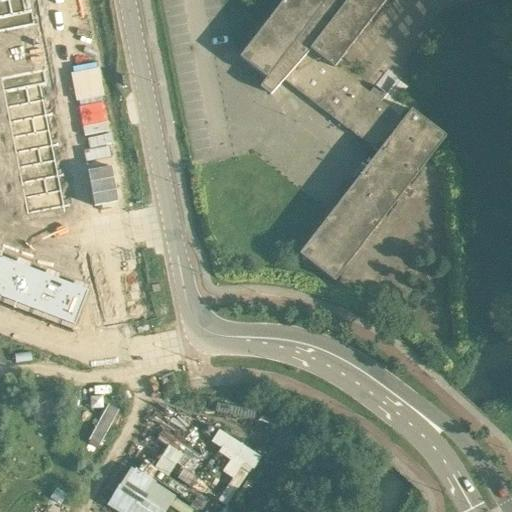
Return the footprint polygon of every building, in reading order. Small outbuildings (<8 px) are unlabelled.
[(0,0),(0,26),(27,21),(22,0),(0,0)] [(283,0),(238,58),(265,79),(260,86),(271,94),(284,80),(377,152),(298,255),(334,282),(445,137),(410,110),(403,120),(380,102),(386,94),(374,86),(369,93),(334,67),(385,0),(283,0)] [(2,86),(28,221),(65,214),(38,79),(2,86)] [(0,199),(8,198),(7,190),(0,191),(0,199)] [(0,207),(10,206),(8,198),(0,199),(0,207)] [(58,221),(60,233),(68,231),(66,219),(58,221)] [(58,221),(50,222),(52,234),(60,233),(58,221)] [(44,236),(52,234),(50,222),(42,224),(44,236)] [(44,236),(42,224),(34,225),(36,237),(44,236)] [(60,233),(62,244),(70,243),(68,231),(60,233)] [(54,246),(62,244),(60,233),(52,234),(54,246)] [(44,236),(46,247),(54,246),(52,234),(44,236)] [(44,236),(36,237),(39,249),(46,247),(44,236)] [(0,301),(73,330),(86,295),(0,262),(0,301)] [(141,298),(148,296),(146,284),(138,286),(141,298)] [(138,286),(130,287),(133,299),(141,298),(138,286)] [(125,301),(133,299),(130,287),(122,289),(125,301)] [(115,290),(117,302),(125,301),(122,289),(115,290)] [(148,296),(141,298),(143,309),(151,308),(148,296)] [(135,311),(143,309),(141,298),(133,299),(135,311)] [(125,301),(127,312),(135,311),(133,299),(125,301)] [(125,301),(117,302),(119,314),(127,312),(125,301)] [(0,340),(4,342),(9,331),(1,328),(0,330),(0,340)] [(9,331),(4,342),(12,345),(16,334),(9,331)] [(16,334),(12,345),(20,348),(24,337),(16,334)] [(24,337),(20,348),(27,351),(32,340),(24,337)] [(35,354),(39,343),(32,340),(27,351),(35,354)] [(43,357),(47,346),(39,343),(35,354),(43,357)] [(43,357),(50,360),(55,349),(47,346),(43,357)] [(62,352),(55,349),(50,360),(58,363),(62,352)] [(58,363),(66,366),(70,355),(62,352),(58,363)] [(70,355),(66,366),(73,369),(78,358),(70,355)] [(78,358),(73,369),(81,372),(86,361),(78,358)] [(52,392),(32,392),(33,420),(53,420),(52,392)] [(164,511),(168,506),(173,498),(130,469),(107,503),(120,511),(164,511)] [(173,498),(168,506),(177,511),(191,511),(192,511),(173,498)]
